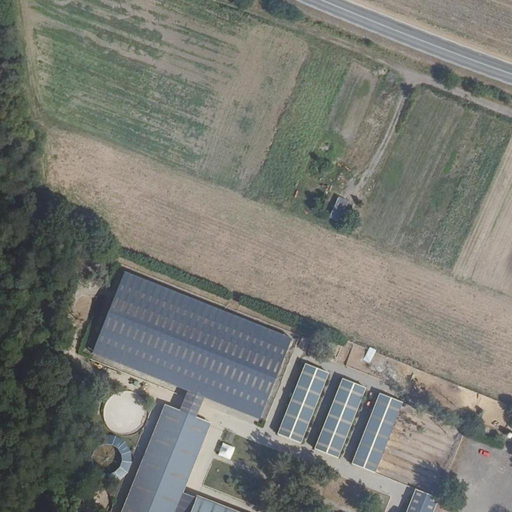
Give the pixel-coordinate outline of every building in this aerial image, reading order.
[(338,224),(350,203),(339,197),(328,218),(338,224)] [(292,339),(124,271),(91,352),(187,390),(204,397),(260,419),(292,339)] [(277,434),(302,443),(328,371),(303,362),(277,434)] [(340,377),(315,449),(339,458),(364,386),(340,377)] [(204,397),(187,390),(180,410),(197,416),(204,397)] [(351,463),(375,472),(402,401),(378,392),(351,463)] [(180,410),(165,404),(121,511),(175,511),(183,493),(211,422),(197,416),(180,410)] [(433,511),(440,497),(416,488),(406,511),(433,511)] [(191,511),(197,498),(183,493),(175,511),(191,511)] [(372,505),(384,510),(388,498),(376,493),(372,505)] [(191,511),(238,511),(198,496),(197,498),(191,511)]
